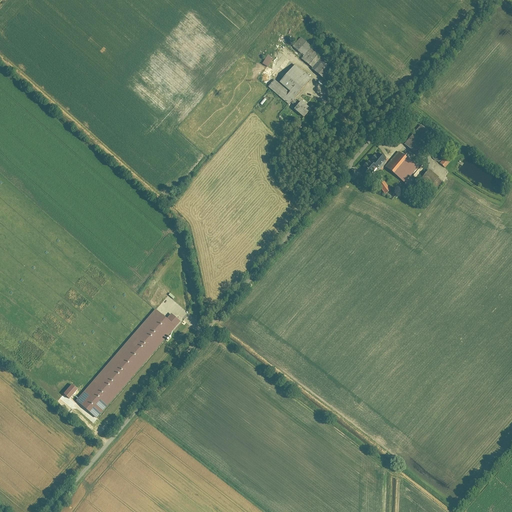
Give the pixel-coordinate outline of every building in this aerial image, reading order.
[(301,38),(291,50),(328,80),(334,71),(320,59),(323,56),(301,38)] [(268,56),(263,65),(268,68),(273,59),(268,56)] [(297,106),(294,110),(305,118),(311,111),(300,102),(294,97),(309,79),(294,67),(279,84),(276,82),(270,89),(288,104),(290,101),(297,106)] [(420,125),(403,144),(416,155),(433,135),(420,125)] [(362,169),(369,176),(383,161),(376,155),(362,169)] [(398,155),(388,168),(396,174),(406,161),(398,155)] [(444,162),(442,160),(439,163),(444,168),(450,162),(447,159),(444,162)] [(352,181),(357,177),(352,172),(347,176),(352,181)] [(428,172),(422,179),(432,187),(438,179),(428,172)] [(378,184),(383,194),(390,191),(385,181),(378,184)] [(156,309),(77,400),(97,417),(180,321),(171,313),(167,319),(156,309)]
